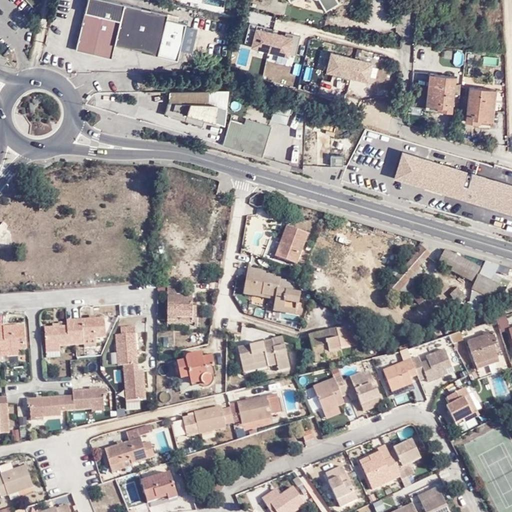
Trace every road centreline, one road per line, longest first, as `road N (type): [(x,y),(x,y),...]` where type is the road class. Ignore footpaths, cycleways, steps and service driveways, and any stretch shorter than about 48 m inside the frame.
road 1 (secondary): [(138,149),(201,156),(511,250)]
road 2 (residential): [(414,0),(396,132)]
road 3 (residential): [(511,167),(396,132)]
